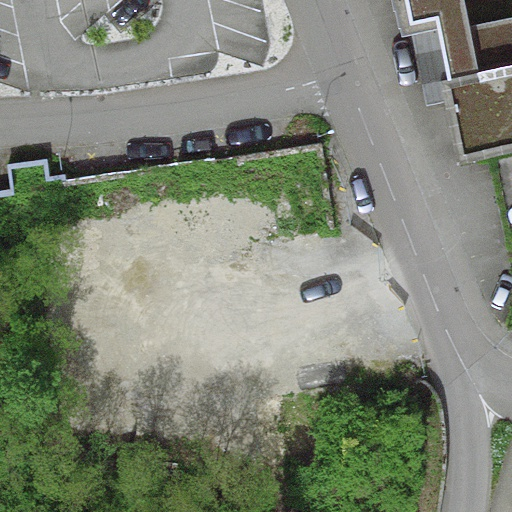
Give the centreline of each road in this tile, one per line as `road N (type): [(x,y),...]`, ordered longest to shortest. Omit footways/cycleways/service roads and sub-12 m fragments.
road 1 (residential): [(344,74),(286,90),(0,130)]
road 2 (residential): [(344,74),(469,361)]
road 3 (residential): [(469,361),(466,511)]
